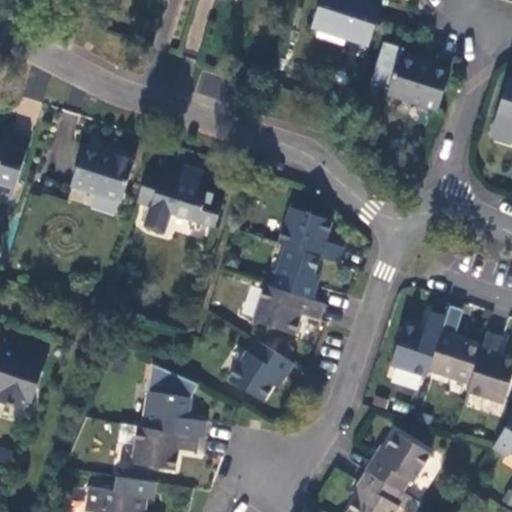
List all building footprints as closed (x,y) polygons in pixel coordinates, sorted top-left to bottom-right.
[(322,0),(315,24),(371,41),(378,17),(382,3),(372,0),(322,0)] [(389,94),(438,110),(450,71),(434,66),(435,61),(404,51),(405,47),(386,41),(372,86),(390,92),(389,94)] [(511,76),(508,76),(491,132),(494,138),(511,143),(511,142),(511,76)] [(0,193),(12,198),(29,145),(8,138),(6,141),(0,139),(0,193)] [(121,201),(136,159),(118,152),(115,158),(84,148),(73,184),(121,201)] [(162,172),(148,167),(138,200),(153,205),(148,223),(167,229),(172,211),(216,225),(224,201),(213,198),(214,193),(198,188),(204,170),(185,164),(183,172),(164,166),(162,172)] [(291,206),(278,242),(285,245),(322,256),(339,261),(344,246),(327,239),(333,220),(291,206)] [(322,256),(285,245),(272,285),(314,299),(318,285),(313,284),(316,274),(322,256)] [(321,275),(316,274),(313,284),(318,285),(321,275)] [(272,285),(265,283),(254,319),(296,333),(304,314),(321,320),(326,303),(314,299),(272,285)] [(442,329),(446,315),(430,310),(424,329),(404,323),(391,365),(427,377),(428,371),(442,329)] [(469,384),(481,348),(466,342),(455,338),(456,333),(442,329),(428,371),(469,384)] [(503,335),(487,330),(481,348),(469,384),(467,392),(503,403),(511,375),(511,357),(498,353),(503,335)] [(455,338),(466,342),(468,336),(456,333),(455,338)] [(296,362),(258,338),(251,352),(246,349),(229,377),(264,401),(274,385),(279,388),(296,362)] [(48,354),(8,339),(3,352),(0,350),(0,404),(22,411),(25,402),(31,404),(48,354)] [(201,437),(205,437),(208,421),(189,417),(192,397),(199,383),(154,362),(142,427),(201,437)] [(511,415),(492,447),(505,455),(507,452),(511,454),(511,415)] [(137,426),(123,424),(120,444),(134,446),(137,426)] [(198,453),(201,437),(142,427),(137,426),(134,446),(132,463),(177,470),(181,449),(198,453)] [(366,468),(404,492),(411,481),(413,482),(432,453),(396,430),(386,447),(379,458),(374,455),(366,468)] [(379,458),(386,447),(380,444),(374,455),(379,458)] [(417,511),(423,504),(404,492),(366,468),(359,481),(363,483),(355,495),(346,510),(348,511),(395,511),(399,505),(410,511),(417,511)] [(158,482),(122,476),(119,491),(149,496),(155,498),(158,482)] [(351,493),(355,495),(363,483),(359,481),(351,493)] [(86,511),(101,511),(105,489),(90,487),(85,511),(86,511)] [(147,511),(149,496),(119,491),(105,489),(101,511),(147,511)]
